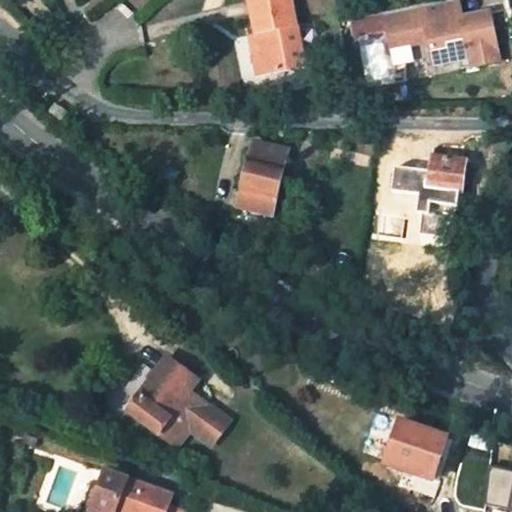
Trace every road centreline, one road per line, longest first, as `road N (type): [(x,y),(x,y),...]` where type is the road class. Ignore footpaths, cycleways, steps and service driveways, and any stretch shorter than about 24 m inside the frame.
road 1 (residential): [(0,107),(115,200),(290,306),(511,395)]
road 2 (residential): [(511,132),(111,114),(0,33)]
road 3 (residential): [(511,355),(494,336),(482,302),(492,225),(511,196)]
